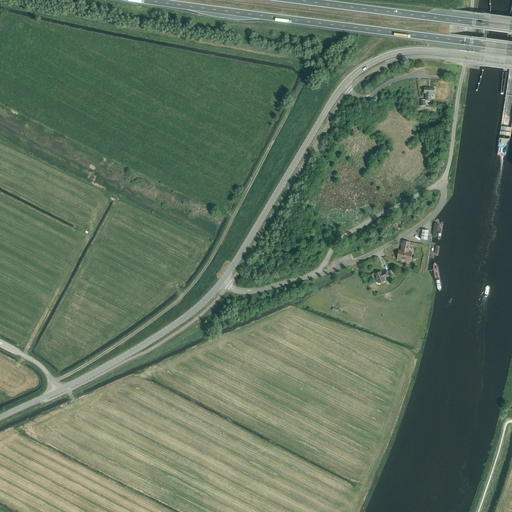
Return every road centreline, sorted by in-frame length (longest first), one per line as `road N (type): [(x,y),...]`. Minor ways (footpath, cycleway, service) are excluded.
road 1 (trunk): [(144,0),(511,47)]
road 2 (unknown): [(280,120),(193,280),(148,319),(50,380)]
road 3 (secondary): [(222,281),(343,85),(397,52),(446,53)]
road 4 (trunk): [(511,27),(294,0)]
road 5 (secondary): [(56,391),(154,338),(222,281)]
road 6 (unclassified): [(444,181),(472,0)]
road 7 (residential): [(316,273),(423,223),(441,204),(444,181)]
road 8 (unclassified): [(316,273),(349,232),(444,181)]
